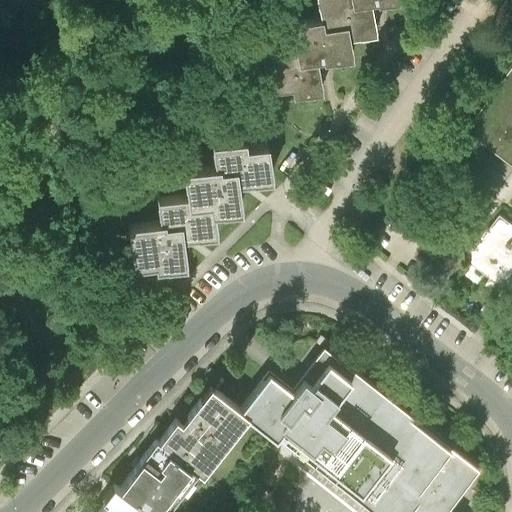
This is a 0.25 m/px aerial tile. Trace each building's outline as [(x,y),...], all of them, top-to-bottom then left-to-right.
[(342,0),(321,3),(325,29),(326,38),(352,34),(355,48),(378,45),(373,12),(408,7),(407,0),(342,0)] [(511,0),(502,0),(493,13),(511,26),(511,24),(511,0)] [(358,69),(355,48),(352,34),(326,38),(325,29),(297,34),(300,58),(269,62),(276,104),(297,101),(298,108),(329,103),(324,74),(358,69)] [(511,65),(472,119),(467,115),(453,134),(477,151),(486,139),(511,158),(511,65)] [(187,182),(190,209),(191,215),(216,212),(217,220),(243,217),(240,191),(273,187),(270,156),(250,158),(249,151),(215,155),(218,178),(187,182)] [(220,244),(217,220),(216,212),(191,215),(190,209),(160,213),(162,234),(131,237),(136,274),(159,271),(160,279),(190,275),(186,248),(220,244)] [(511,283),(511,219),(500,211),(464,261),(506,292),(511,283)] [(269,370),(239,409),(252,419),(276,437),(279,432),(299,446),(295,450),(312,460),(385,511),(452,511),(448,508),(480,465),(439,435),(377,388),(371,384),(323,348),(307,368),(292,387),(269,370)] [(157,445),(195,474),(205,481),(252,419),(239,409),(212,389),(183,426),(176,420),(157,445)] [(122,492),(148,511),(165,511),(195,474),(157,445),(122,492)] [(148,511),(122,492),(112,484),(102,498),(105,501),(96,511),(148,511)]
